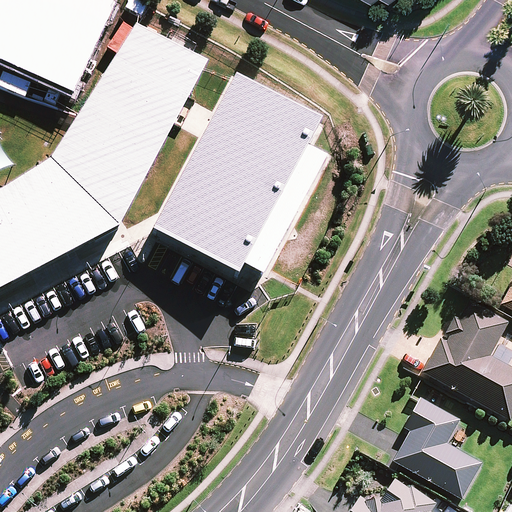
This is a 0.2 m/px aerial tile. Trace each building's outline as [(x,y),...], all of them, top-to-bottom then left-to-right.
[(0,0),(0,61),(44,82),(72,94),(114,3),(106,0),(0,0)] [(0,192),(0,291),(118,230),(208,68),(138,26),(50,160),(0,192)] [(319,131),(234,85),(152,236),(149,241),(157,245),(234,286),(319,131)] [(0,170),(9,167),(14,165),(11,163),(6,159),(2,153),(0,149),(0,170)] [(511,287),(502,304),(511,308),(511,283),(510,287),(511,287)] [(442,338),(423,373),(511,421),(511,419),(511,366),(492,355),(510,322),(470,301),(460,319),(456,317),(447,334),(451,336),(448,342),(442,338)] [(411,431),(394,461),(463,500),(484,463),(449,443),(462,420),(422,398),(406,428),(411,431)] [(363,497),(351,511),(432,511),(431,511),(437,503),(412,486),(410,489),(397,479),(384,498),(374,491),(367,500),(363,497)]
